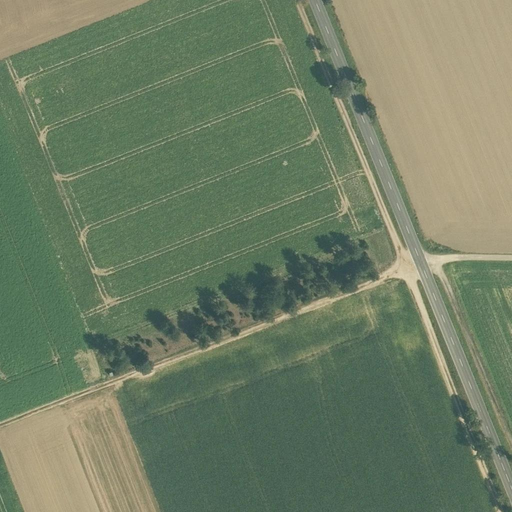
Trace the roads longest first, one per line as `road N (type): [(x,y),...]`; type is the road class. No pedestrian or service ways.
road 1 (track): [(297,0),(501,511)]
road 2 (tertiary): [(511,491),(314,0)]
road 3 (track): [(435,257),(0,428)]
road 4 (track): [(435,257),(511,444)]
